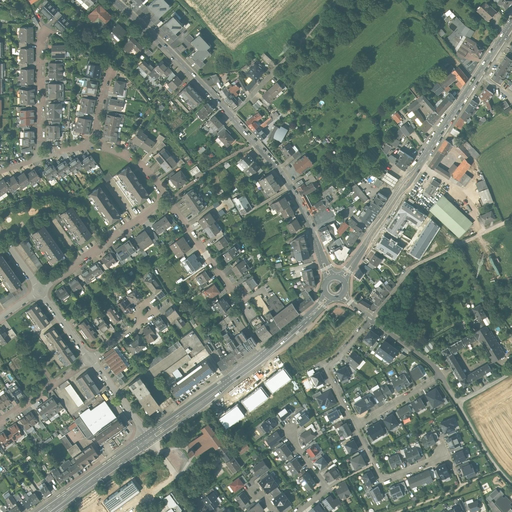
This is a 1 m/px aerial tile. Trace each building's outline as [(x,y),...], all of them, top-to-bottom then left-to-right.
[(82,5),(86,10),(89,7),(93,3),(95,0),(85,0),(81,5),(82,5)] [(155,0),(148,7),(154,12),(165,1),(163,0),(155,0)] [(509,0),(499,0),(497,4),(506,10),(511,1),(509,0)] [(165,1),(154,12),(156,15),(159,18),(166,12),(169,8),(167,6),(168,5),(165,1)] [(53,7),(48,2),(44,6),(39,11),(44,16),(53,7)] [(496,11),(486,2),(477,11),(487,20),(496,11)] [(89,12),(93,8),(95,6),(93,3),(89,7),(86,10),(89,12)] [(100,6),(96,10),(88,18),(92,21),(97,16),(105,24),(111,17),(100,6)] [(53,7),(44,16),(49,20),(53,16),(57,12),(53,7)] [(175,13),(171,16),(172,17),(175,17),(179,21),(181,19),(175,13)] [(159,18),(156,15),(150,20),(156,26),(157,26),(161,22),(158,20),(160,19),(159,18)] [(67,21),(62,16),(58,20),(53,24),(58,29),(67,21)] [(172,17),(165,24),(169,29),(167,31),(169,33),(171,31),(174,35),(175,34),(184,26),(179,21),(175,17),(172,17)] [(67,21),(58,29),(63,34),(67,30),(71,25),(67,21)] [(169,29),(165,24),(160,28),(165,33),(167,31),(169,29)] [(113,39),(112,40),(116,44),(127,33),(118,25),(113,30),(112,29),(107,34),(113,39)] [(169,33),(167,35),(174,42),(178,38),(175,34),(174,35),(171,31),(169,33)] [(194,39),(190,43),(195,47),(196,46),(197,48),(197,52),(195,55),(197,57),(202,62),(208,56),(209,56),(209,46),(203,39),(204,39),(199,34),(194,39)] [(190,35),(185,39),(190,44),(190,43),(194,39),(190,35)] [(138,52),(140,50),(142,48),(140,45),(133,38),(128,43),(123,49),(128,54),(134,48),(138,52)] [(484,48),(468,38),(465,43),(463,43),(462,45),(463,47),(468,50),(479,57),(484,48)] [(64,46),(52,46),(52,58),(63,58),(63,53),(65,53),(64,46)] [(463,47),(461,47),(456,54),(463,58),(468,50),(463,47)] [(142,53),(148,59),(152,53),(146,48),(142,53)] [(271,60),(265,54),(262,57),(268,63),(271,60)] [(197,57),(195,59),(193,56),(191,59),(201,69),(205,65),(202,62),(197,57)] [(511,60),(506,56),(496,72),(504,78),(511,66),(511,60)] [(154,69),(148,75),(152,79),(154,77),(157,80),(168,68),(161,61),(154,69)] [(253,79),(256,82),(261,76),(260,75),(264,71),(256,63),(251,68),(253,70),(248,74),(251,77),(249,77),(246,79),(246,81),(248,83),(253,79)] [(90,71),(89,75),(99,77),(101,67),(95,66),(88,64),(87,70),(90,71)] [(148,75),(154,69),(151,66),(150,65),(149,64),(143,71),(146,74),(148,76),(148,75)] [(452,72),(456,77),(460,73),(460,74),(463,72),(458,66),(453,71),(452,72)] [(447,70),(442,73),(443,74),(433,81),(437,84),(439,83),(444,89),(448,91),(450,88),(448,86),(455,80),(454,80),(456,77),(452,72),(450,74),(447,70)] [(461,89),(468,78),(463,72),(460,74),(460,73),(456,77),(459,81),(456,83),(458,86),(461,89)] [(504,78),(496,72),(492,77),(501,83),(504,78)] [(219,82),(220,82),(217,75),(210,77),(215,85),(216,84),(219,82)] [(178,86),(179,88),(182,85),(181,84),(182,83),(176,77),(174,79),(173,80),(172,81),(168,85),(170,88),(168,90),(171,93),(178,86)] [(240,77),(237,80),(244,92),(247,90),(240,77)] [(245,85),(248,90),(257,82),(256,82),(253,79),(248,83),(245,85)] [(113,94),(122,95),(125,83),(116,81),(113,94)] [(94,94),(95,93),(97,85),(96,84),(95,83),(95,82),(93,82),(92,83),(89,82),(88,83),(88,85),(88,86),(87,86),(86,91),(87,92),(94,94)] [(277,83),(269,91),(272,95),(273,94),(275,96),(283,89),(281,87),(277,83)] [(63,97),(63,84),(57,84),(48,84),(48,98),(57,98),(63,98),(63,97)] [(236,91),(239,89),(237,84),(234,86),(234,87),(234,88),(230,84),(226,87),(230,92),(233,90),(234,91),(236,90),(236,91)] [(179,94),(194,109),(203,100),(195,92),(194,93),(192,91),(193,90),(188,85),(179,94)] [(226,87),(225,88),(224,87),(221,90),(228,97),(225,100),(227,103),(233,97),(234,96),(230,92),(226,87)] [(480,97),(484,101),(488,110),(491,109),(488,101),(493,94),(486,89),(480,97)] [(268,102),(275,96),(273,94),(272,95),(269,91),(263,96),(265,99),(268,102)] [(455,99),(452,95),(450,93),(446,97),(452,102),(455,99)] [(187,115),(194,109),(179,94),(176,97),(178,99),(175,102),(187,115)] [(424,103),(427,100),(423,95),(409,107),(415,115),(418,118),(420,120),(422,124),(424,122),(422,117),(416,109),(424,103)] [(82,98),(81,104),(93,107),(95,100),(87,98),(82,97),(82,98)] [(233,97),(227,103),(230,106),(236,100),(234,98),(233,97)] [(440,116),(452,102),(446,97),(435,110),(440,116)] [(108,109),(121,111),(122,108),(123,108),(123,107),(122,106),(123,102),(117,100),(110,99),(108,109)] [(270,104),(268,102),(265,99),(262,101),(267,107),(269,105),(270,104)] [(236,100),(230,106),(233,109),(239,104),(237,102),(236,100)] [(263,105),(259,100),(252,106),(256,110),(263,105)] [(433,124),(440,116),(435,110),(427,100),(424,103),(433,113),(427,119),(433,124)] [(506,100),(500,104),(504,110),(510,106),(506,100)] [(465,110),(471,114),(476,106),(470,103),(465,110)] [(61,104),(60,104),(54,104),(49,104),(49,118),(52,118),(59,118),(59,113),(61,113),(61,104)] [(81,104),(79,111),(79,112),(84,112),(92,114),(93,107),(81,104)] [(208,104),(202,110),(207,116),(213,110),(208,104)] [(255,117),(257,121),(267,114),(264,110),(255,117)] [(472,119),(469,116),(471,114),(465,110),(456,124),(461,128),(464,123),(464,122),(465,119),(467,120),(466,122),(468,123),(472,119)] [(105,124),(118,127),(120,118),(120,117),(115,116),(107,115),(105,124)] [(78,118),(77,125),(89,127),(91,120),(83,118),(78,117),(78,118)] [(212,128),(215,131),(216,132),(223,124),(219,120),(219,121),(215,117),(201,130),(205,134),(212,128)] [(253,118),(253,117),(246,123),(248,126),(254,121),(255,121),(253,118)] [(484,117),(477,123),(480,126),(487,121),(484,117)] [(433,124),(427,119),(424,122),(422,124),(421,126),(420,127),(426,132),(433,124)] [(254,121),(248,126),(253,131),(258,127),(255,122),(254,121)] [(400,128),(407,137),(415,131),(408,121),(400,128)] [(116,137),(118,127),(105,124),(103,134),(111,136),(116,137)] [(214,137),(217,134),(224,127),(225,126),(223,124),(216,132),(215,131),(211,134),(214,137)] [(89,127),(77,125),(75,131),(75,132),(80,133),(88,134),(89,127)] [(217,134),(219,137),(227,130),(224,127),(217,134)] [(258,127),(253,131),(261,141),(266,137),(258,127)] [(276,127),(269,139),(273,141),(275,138),(281,142),(288,131),(281,127),(280,129),(276,127)] [(399,140),(403,133),(400,128),(394,137),(399,140)] [(458,137),(461,132),(454,128),(451,133),(458,137)] [(227,130),(219,137),(225,143),(224,144),(227,148),(235,141),(229,135),(231,134),(227,130)] [(140,147),(146,137),(138,131),(131,141),(140,147)] [(156,140),(161,143),(162,142),(165,138),(159,135),(156,140)] [(399,140),(394,137),(392,136),(388,142),(396,147),(400,141),(399,140)] [(149,151),(148,152),(155,143),(146,137),(140,147),(144,149),(145,148),(149,151)] [(428,166),(456,184),(471,165),(466,160),(472,154),(467,150),(471,146),(464,138),(461,140),(456,137),(449,142),(451,144),(453,146),(465,159),(458,167),(454,165),(447,173),(437,166),(437,165),(431,161),(428,166)] [(451,149),(453,146),(451,144),(449,142),(445,140),(433,158),(439,162),(448,148),(451,149)] [(161,143),(156,148),(159,151),(163,148),(166,146),(162,142),(161,143)] [(383,150),(386,155),(392,147),(387,144),(383,150)] [(289,145),(281,151),(287,159),(295,153),(289,145)] [(160,164),(170,156),(163,148),(159,151),(153,156),(160,164)] [(388,157),(390,160),(405,170),(413,159),(400,150),(398,153),(401,155),(403,155),(402,157),(401,156),(399,158),(397,157),(396,159),(391,155),(388,157)] [(91,157),(96,164),(97,165),(102,161),(100,159),(97,160),(94,155),(91,157)] [(86,159),(91,168),(96,164),(91,157),(91,156),(86,159)] [(166,172),(176,164),(176,163),(170,156),(160,164),(166,172)] [(305,156),(294,165),(301,174),(312,166),(310,162),(311,161),(309,158),(307,159),(305,156)] [(77,158),(72,162),(78,170),(83,166),(81,163),(77,158)] [(253,161),(250,158),(246,161),(244,159),(239,164),(245,169),(253,161)] [(81,163),(83,166),(86,171),(91,168),(86,159),(81,163)] [(176,164),(179,167),(184,163),(181,159),(176,163),(176,164)] [(65,162),(60,165),(66,173),(71,170),(67,165),(65,162)] [(72,162),(67,165),(71,170),(73,173),(78,170),(72,162)] [(260,169),(254,163),(247,169),(253,175),(260,169)] [(53,165),(48,169),(54,177),(58,174),(59,174),(55,169),(53,165)] [(60,165),(55,169),(59,174),(58,174),(61,177),(66,173),(60,165)] [(198,166),(190,170),(193,176),(201,171),(198,166)] [(128,167),(117,174),(137,203),(149,196),(144,189),(140,184),(139,183),(136,180),(137,179),(133,173),(128,167)] [(48,169),(43,173),(44,175),(51,184),(56,180),(54,177),(48,169)] [(34,170),(30,173),(36,183),(40,179),(34,170)] [(180,171),(170,178),(177,188),(187,181),(180,171)] [(382,180),(385,174),(382,172),(378,179),(378,178),(374,184),(380,188),(384,182),(383,182),(383,181),(382,180)] [(385,174),(382,180),(383,181),(393,187),(398,179),(387,172),(385,174)] [(23,173),(19,176),(26,186),(30,183),(25,176),(23,173)] [(30,173),(25,176),(30,183),(32,185),(36,183),(30,173)] [(308,177),(310,180),(312,183),(322,176),(320,173),(314,177),(311,175),(308,177)] [(137,203),(117,174),(112,178),(133,207),(138,204),(137,203)] [(266,177),(259,181),(264,189),(264,188),(275,182),(270,175),(266,177)] [(19,176),(15,179),(20,186),(22,189),(26,186),(19,176)] [(13,177),(9,179),(16,189),(20,186),(15,179),(13,177)] [(9,179),(5,182),(10,189),(11,192),(16,189),(9,179)] [(430,183),(425,192),(428,193),(431,188),(434,190),(436,187),(437,188),(440,183),(434,179),(431,184),(430,183)] [(3,180),(0,181),(0,184),(5,192),(10,189),(5,182),(3,180)] [(304,185),(304,184),(309,193),(316,189),(312,183),(310,180),(303,184),(304,185)] [(275,182),(264,188),(269,195),(276,191),(280,189),(275,181),(275,182)] [(99,187),(108,199),(107,200),(110,203),(111,204),(120,216),(125,213),(104,183),(99,187)] [(297,188),(302,197),(307,194),(309,193),(304,184),(304,185),(302,186),(297,188)] [(364,204),(369,200),(356,184),(351,188),(364,204)] [(107,200),(108,199),(99,187),(88,195),(109,224),(120,216),(111,204),(110,203),(107,200)] [(230,194),(232,197),(244,190),(242,187),(230,194)] [(484,206),(494,202),(488,188),(479,192),(484,206)] [(183,198),(183,199),(187,204),(189,205),(199,198),(193,189),(192,189),(193,189),(183,196),(182,196),(183,198)] [(327,196),(324,192),(320,194),(324,199),(315,205),(319,211),(331,202),(327,196)] [(377,213),(387,198),(378,193),(369,207),(377,213)] [(319,211),(315,205),(314,206),(307,194),(302,197),(305,203),(309,201),(311,204),(307,206),(312,216),(319,211)] [(232,200),(240,216),(252,209),(244,195),(238,199),(236,197),(232,200)] [(443,195),(429,210),(459,238),(473,223),(443,195)] [(276,209),(278,212),(281,211),(289,206),(284,197),(270,205),(273,211),(276,209)] [(199,198),(189,205),(190,207),(189,207),(193,213),(194,212),(195,214),(205,207),(199,198)] [(217,210),(224,206),(220,200),(214,205),(217,210)] [(418,226),(425,216),(405,202),(387,229),(397,236),(408,219),(418,226)] [(71,206),(59,214),(70,229),(81,221),(71,206)] [(289,206),(281,211),(285,218),(294,213),(289,206)] [(377,213),(369,207),(366,206),(359,217),(363,219),(362,220),(369,225),(377,213)] [(492,212),(481,216),(485,224),(495,220),(492,212)] [(199,220),(205,228),(213,222),(215,221),(209,213),(199,220)] [(48,223),(55,218),(55,217),(52,214),(45,219),(47,223),(48,223)] [(59,214),(55,217),(55,218),(76,247),(80,244),(70,229),(59,214)] [(165,217),(159,221),(164,229),(171,225),(171,224),(168,221),(165,217)] [(357,225),(350,218),(346,223),(345,221),(337,230),(337,231),(338,234),(339,234),(340,236),(348,225),(351,228),(349,230),(352,232),(356,226),(357,225)] [(296,219),(286,225),(289,229),(290,228),(292,232),(301,227),(296,219)] [(430,220),(426,226),(436,232),(439,228),(430,220)] [(81,221),(70,229),(80,244),(91,235),(81,221)] [(159,221),(152,226),(158,234),(164,229),(159,221)] [(213,222),(205,228),(211,237),(215,235),(220,231),(213,222)] [(53,240),(64,255),(68,252),(48,223),(47,223),(43,226),(53,240)] [(326,227),(331,236),(335,235),(333,232),(336,230),(333,224),(326,227)] [(43,226),(31,234),(42,248),(53,240),(43,226)] [(356,226),(352,232),(358,236),(361,238),(365,232),(356,226)] [(426,226),(423,231),(433,237),(436,232),(426,226)] [(333,238),(331,236),(326,227),(318,231),(324,245),(327,242),(333,238)] [(145,231),(140,235),(148,246),(153,243),(151,241),(151,240),(148,236),(145,231)] [(429,243),(433,237),(423,231),(420,237),(429,243)] [(358,236),(352,232),(343,244),(344,245),(350,249),(358,236)] [(135,238),(139,243),(141,247),(142,247),(143,250),(148,246),(140,235),(135,238)] [(304,235),(292,241),(295,251),(307,248),(304,235)] [(224,236),(218,240),(215,243),(220,250),(229,243),(224,236)] [(175,242),(171,245),(179,257),(183,254),(190,249),(182,237),(175,242)] [(394,259),(401,248),(395,244),(396,242),(391,239),(390,241),(384,237),(377,247),(394,259)] [(420,237),(416,242),(426,248),(429,243),(420,237)] [(23,239),(19,243),(40,272),(44,269),(23,239)] [(53,240),(42,248),(52,263),(64,255),(53,240)] [(122,246),(129,255),(136,250),(132,245),(129,240),(125,243),(122,246)] [(416,242),(413,247),(423,254),(426,248),(416,242)] [(136,245),(139,250),(141,253),(144,251),(143,250),(142,247),(141,247),(139,243),(136,245)] [(349,253),(348,253),(350,249),(344,245),(341,248),(340,247),(333,251),(338,260),(343,260),(344,259),(345,259),(349,253)] [(122,260),(129,255),(122,246),(119,248),(119,247),(115,250),(118,254),(122,260)] [(221,253),(223,255),(229,251),(228,251),(232,248),(230,246),(221,253)] [(229,251),(223,255),(228,262),(239,254),(241,252),(239,248),(236,250),(234,247),(232,248),(228,251),(229,251)] [(419,259),(423,254),(413,247),(410,253),(419,259)] [(295,251),(290,252),(291,257),(296,256),(297,261),(309,258),(307,248),(295,251)] [(113,264),(113,263),(113,262),(115,261),(110,253),(105,257),(102,260),(104,263),(107,268),(113,264)] [(191,273),(201,266),(202,265),(200,261),(198,262),(196,258),(197,258),(194,254),(193,255),(193,254),(183,262),(185,264),(183,265),(188,272),(189,271),(191,273)] [(381,259),(374,255),(370,262),(375,266),(377,266),(381,259)] [(1,256),(0,256),(0,276),(2,280),(13,272),(1,256)] [(238,264),(233,268),(239,277),(250,269),(247,265),(245,264),(243,261),(238,264)] [(95,265),(95,266),(94,267),(93,266),(88,269),(94,277),(98,274),(99,275),(103,272),(101,269),(100,269),(97,264),(96,264),(95,264),(95,265)] [(358,277),(356,280),(358,281),(359,279),(360,279),(363,274),(360,268),(359,268),(354,274),(358,277)] [(85,273),(83,274),(82,274),(81,274),(81,275),(85,280),(87,283),(91,281),(90,280),(94,277),(88,269),(84,272),(85,273)] [(302,271),(304,281),(301,283),(306,290),(307,292),(315,286),(312,269),(302,271)] [(210,279),(207,274),(208,274),(205,271),(196,277),(198,281),(199,281),(201,284),(202,284),(205,282),(206,281),(207,282),(210,279)] [(13,272),(2,280),(11,292),(18,286),(21,284),(13,272)] [(148,279),(145,281),(152,291),(154,290),(156,293),(161,290),(157,286),(159,285),(154,279),(155,279),(152,275),(148,278),(148,279)] [(246,280),(245,280),(246,281),(243,283),(249,291),(256,286),(252,280),(254,280),(251,276),(246,280)] [(75,278),(68,283),(76,295),(84,290),(83,289),(79,284),(75,278)] [(220,293),(218,291),(218,290),(218,289),(214,284),(204,291),(209,300),(210,300),(215,296),(220,293)] [(18,286),(11,292),(14,296),(14,297),(22,291),(18,286)] [(63,287),(55,292),(61,301),(66,298),(67,299),(70,296),(66,291),(63,287)] [(379,292),(384,297),(389,291),(385,287),(379,292)] [(293,289),(287,293),(292,301),(298,297),(293,289)] [(381,303),(385,299),(384,297),(379,292),(378,291),(376,289),(373,293),(378,299),(381,303)] [(128,295),(129,295),(132,300),(135,304),(142,299),(135,290),(128,295)] [(161,290),(156,293),(156,294),(160,299),(165,295),(161,290)] [(307,292),(306,290),(302,292),(307,300),(296,308),(299,313),(314,302),(307,292)] [(14,296),(11,292),(0,299),(0,302),(2,305),(14,296)] [(279,313),(285,308),(275,295),(266,301),(269,306),(267,308),(270,313),(274,319),(279,315),(279,313)] [(221,313),(224,313),(226,312),(228,314),(233,310),(226,301),(223,298),(218,301),(213,305),(217,310),(218,309),(221,313)] [(121,302),(120,303),(119,303),(118,304),(118,305),(118,307),(119,307),(125,315),(131,311),(132,309),(128,305),(124,299),(123,300),(121,301),(121,302)] [(363,301),(358,304),(367,310),(371,306),(366,303),(363,301)] [(372,313),(378,306),(374,303),(371,306),(367,310),(372,313)] [(25,312),(26,312),(27,311),(40,329),(39,330),(50,322),(36,304),(25,312)] [(280,328),(299,313),(296,308),(293,304),(288,308),(287,307),(285,308),(279,313),(279,315),(274,319),(276,322),(280,328)] [(472,309),(479,321),(487,317),(480,305),(472,309)] [(112,319),(111,320),(114,324),(121,319),(117,314),(118,314),(116,311),(115,312),(112,307),(105,312),(107,315),(109,315),(112,319)] [(172,324),(175,322),(177,325),(178,324),(181,328),(186,324),(174,307),(173,308),(172,307),(165,312),(166,313),(165,314),(172,324)] [(27,311),(26,312),(39,330),(40,329),(27,311)] [(235,312),(228,316),(228,317),(231,321),(235,319),(240,325),(241,322),(235,312)] [(274,319),(270,313),(265,315),(272,325),(276,322),(274,319)] [(255,330),(264,323),(258,315),(249,322),(255,330)] [(97,319),(100,325),(98,326),(99,329),(102,332),(108,328),(109,328),(107,326),(101,316),(97,319)] [(167,327),(162,320),(160,317),(153,322),(157,327),(154,328),(158,333),(160,331),(167,327)] [(231,321),(228,317),(226,318),(225,317),(215,323),(227,343),(231,340),(227,334),(228,333),(224,326),(231,321)] [(97,336),(92,329),(91,326),(90,327),(85,320),(78,325),(90,341),(97,336)] [(276,322),(272,325),(271,326),(267,321),(264,323),(272,334),(280,328),(276,322)] [(442,351),(452,368),(458,364),(453,356),(457,353),(456,351),(479,338),(482,337),(489,332),(486,326),(483,328),(479,321),(475,323),(479,330),(442,351)] [(272,334),(264,323),(255,330),(263,341),(272,334)] [(151,328),(149,326),(148,326),(143,330),(142,331),(146,335),(149,340),(149,339),(151,342),(157,338),(155,335),(151,328)] [(53,327),(44,334),(57,353),(67,346),(53,327)] [(0,341),(2,345),(10,339),(6,333),(2,328),(0,330),(0,329),(0,341)] [(11,329),(6,333),(10,339),(16,335),(11,329)] [(182,346),(185,350),(199,339),(193,331),(178,341),(182,346)] [(370,331),(364,339),(372,345),(379,337),(370,331)] [(247,339),(242,332),(239,334),(250,350),(254,346),(249,338),(247,339)] [(482,337),(485,342),(489,348),(489,347),(490,348),(491,348),(498,344),(490,332),(489,332),(482,337)] [(244,354),(250,350),(239,334),(236,337),(241,344),(238,346),(244,354)] [(133,354),(141,348),(142,349),(146,346),(138,336),(134,339),(136,341),(132,344),(131,343),(126,346),(128,350),(129,349),(132,352),(133,354)] [(249,338),(254,346),(257,344),(251,336),(249,338)] [(204,347),(199,339),(185,350),(188,354),(154,379),(157,384),(164,379),(169,387),(177,381),(172,373),(205,349),(204,347)] [(231,340),(227,343),(228,343),(233,351),(237,359),(244,354),(238,346),(236,348),(231,340)] [(433,340),(424,347),(428,352),(437,346),(433,340)] [(148,371),(182,346),(178,341),(145,366),(148,371)] [(384,358),(392,347),(384,341),(382,343),(376,352),(384,358)] [(213,352),(207,344),(204,347),(205,349),(209,354),(213,352)] [(498,344),(491,348),(491,349),(491,350),(490,351),(493,355),(496,360),(505,355),(498,344)] [(67,346),(57,353),(56,353),(66,366),(76,359),(67,346)] [(398,351),(392,347),(384,358),(390,363),(398,351)] [(104,355),(106,357),(113,352),(111,349),(104,355)] [(232,363),(227,356),(224,358),(221,351),(219,349),(217,350),(221,358),(222,359),(228,366),(232,363)] [(106,357),(104,359),(106,362),(117,354),(115,350),(113,352),(106,357)] [(237,359),(233,351),(231,353),(227,356),(232,363),(237,359)] [(363,360),(353,352),(349,356),(350,357),(349,358),(348,357),(347,359),(356,367),(363,360)] [(117,354),(106,362),(108,365),(120,357),(117,354)] [(120,357),(108,365),(111,368),(122,360),(120,357)] [(228,366),(222,359),(217,363),(223,370),(228,366)] [(122,360),(111,368),(113,372),(125,363),(122,360)] [(177,381),(169,387),(178,399),(182,396),(181,395),(184,393),(185,394),(187,392),(214,371),(215,372),(206,360),(201,364),(202,364),(178,382),(177,381)] [(125,363),(113,372),(116,375),(120,371),(127,367),(125,363)] [(466,377),(460,367),(453,370),(463,387),(491,371),(488,364),(466,377)] [(355,370),(349,366),(348,368),(347,368),(350,374),(353,373),(355,370)] [(418,366),(413,369),(414,371),(411,373),(411,372),(411,373),(412,376),(415,381),(424,376),(418,366)] [(343,369),(341,370),(341,369),(336,371),(341,381),(350,376),(350,374),(347,368),(346,367),(342,368),(343,369)] [(265,382),(272,392),(291,377),(284,368),(265,382)] [(120,371),(116,375),(119,380),(121,378),(124,376),(120,371)] [(89,398),(100,391),(86,372),(76,379),(89,398)] [(324,382),(319,372),(314,375),(312,376),(317,386),(322,383),(324,382)] [(317,386),(312,376),(314,375),(313,373),(308,376),(311,380),(309,381),(311,385),(313,384),(314,387),(316,386),(317,389),(324,386),(322,383),(317,386)] [(407,379),(404,374),(398,378),(404,387),(410,384),(407,379)] [(139,377),(128,385),(133,392),(144,384),(139,377)] [(404,387),(398,378),(392,382),(395,387),(397,391),(403,388),(404,387)] [(144,384),(133,392),(138,399),(139,399),(149,392),(150,391),(144,384)] [(18,398),(23,394),(16,385),(13,387),(13,388),(11,390),(10,390),(14,395),(16,398),(16,399),(17,399),(18,399),(18,398)] [(65,388),(78,406),(83,403),(70,385),(65,388)] [(380,388),(386,398),(392,395),(386,385),(380,388)] [(242,401),(250,410),(269,396),(261,386),(242,401)] [(386,398),(380,388),(373,392),(376,397),(379,402),(386,398)] [(436,389),(426,395),(430,401),(434,408),(443,402),(442,400),(436,389)] [(336,403),(330,391),(322,395),(316,398),(321,406),(326,403),(328,404),(329,407),(336,403)] [(149,392),(139,399),(142,402),(141,403),(146,410),(147,409),(150,413),(159,406),(159,405),(149,392)] [(11,403),(9,399),(5,393),(4,393),(0,396),(6,406),(11,403)] [(159,405),(159,406),(162,410),(174,401),(171,396),(159,405)] [(369,397),(368,396),(362,399),(368,409),(374,405),(369,397)] [(61,409),(57,404),(52,397),(36,409),(45,421),(61,409)] [(420,398),(417,400),(415,401),(411,403),(417,412),(420,410),(422,409),(425,407),(420,398)] [(368,409),(362,399),(355,404),(356,405),(360,413),(368,409)] [(79,415),(93,435),(117,418),(104,401),(90,411),(89,409),(79,415)] [(218,418),(226,428),(245,414),(238,404),(218,418)] [(411,414),(406,406),(397,411),(402,419),(411,414)] [(281,411),(277,413),(282,420),(285,418),(286,418),(293,413),(290,409),(289,410),(288,411),(286,408),(281,411)] [(333,411),(327,415),(330,421),(331,421),(340,416),(339,414),(337,410),(333,411)] [(300,422),(299,422),(299,423),(301,425),(304,424),(306,423),(306,422),(310,419),(308,417),(309,417),(307,415),(305,412),(301,415),(296,419),(297,419),(298,420),(300,422)] [(38,422),(35,418),(33,415),(32,416),(30,413),(25,417),(32,426),(38,422)] [(343,418),(341,413),(339,414),(340,416),(331,421),(332,423),(343,418)] [(392,414),(390,416),(389,416),(387,418),(387,417),(387,418),(384,419),(390,429),(392,428),(393,428),(396,426),(398,424),(396,420),(392,414)] [(117,418),(93,435),(99,443),(104,439),(106,442),(127,427),(119,416),(117,418)] [(32,426),(25,417),(21,420),(20,421),(24,426),(27,430),(32,426)] [(77,426),(85,437),(87,440),(92,435),(79,417),(73,421),(77,426)] [(277,424),(272,417),(262,424),(267,432),(277,424)] [(455,429),(453,424),(454,424),(452,418),(440,423),(444,433),(455,429)] [(382,429),(379,422),(367,429),(370,433),(370,434),(374,440),(374,439),(385,433),(382,429)] [(213,444),(221,455),(228,450),(220,439),(221,439),(221,438),(220,439),(218,435),(218,434),(217,435),(215,431),(215,430),(214,431),(212,427),(212,426),(211,427),(209,423),(206,425),(204,423),(203,424),(204,426),(201,428),(204,432),(198,437),(198,436),(194,438),(195,439),(187,445),(190,449),(193,447),(196,451),(193,453),(196,457),(204,451),(205,452),(208,450),(207,449),(213,444)] [(344,425),(339,427),(341,430),(338,431),(341,436),(343,435),(344,437),(351,434),(346,423),(344,425)] [(20,430),(16,424),(15,424),(9,428),(9,429),(12,433),(9,435),(13,440),(18,436),(19,437),(22,435),(23,434),(20,430)] [(73,458),(81,451),(76,444),(85,437),(77,426),(59,439),(73,458)] [(310,429),(301,436),(306,443),(316,436),(310,429)] [(266,440),(271,446),(277,441),(281,438),(277,432),(266,440)] [(7,437),(3,433),(0,434),(0,440),(1,442),(5,447),(8,445),(8,443),(13,440),(9,435),(7,437)] [(428,434),(424,435),(425,437),(422,438),(425,447),(435,443),(434,440),(432,434),(428,436),(428,434)] [(449,439),(447,439),(450,448),(453,447),(459,444),(455,436),(449,439)] [(351,441),(345,444),(350,453),(358,449),(354,440),(351,441)] [(244,442),(237,447),(238,449),(239,448),(243,453),(249,448),(244,442)] [(285,443),(284,444),(278,448),(275,450),(279,455),(289,447),(287,444),(286,445),(285,443)] [(74,459),(80,468),(83,468),(98,458),(98,456),(98,455),(91,445),(81,451),(73,458),(74,459)] [(316,454),(319,452),(314,445),(310,447),(306,450),(312,457),(316,454)] [(291,450),(289,447),(279,455),(282,460),(285,458),(291,454),(292,453),(291,451),(291,450)] [(416,447),(410,450),(415,461),(418,459),(421,458),(419,452),(416,447)] [(228,450),(221,455),(227,462),(226,463),(233,473),(241,467),(228,450)] [(410,450),(404,452),(406,457),(409,463),(412,462),(415,461),(410,450)] [(456,453),(453,454),(456,463),(466,459),(465,459),(467,458),(466,455),(464,455),(462,451),(462,450),(456,453)] [(397,455),(388,458),(392,468),(402,464),(399,455),(398,454),(397,455)] [(360,455),(351,460),(356,469),(365,464),(361,455),(360,455)] [(322,457),(317,460),(315,462),(321,469),(328,464),(323,457),(322,457)] [(295,458),(294,459),(289,462),(287,464),(290,469),(300,462),(297,459),(295,458)] [(69,460),(60,466),(50,470),(59,483),(80,468),(74,459),(70,461),(69,460)] [(255,472),(256,475),(260,472),(262,475),(269,470),(267,467),(268,467),(263,461),(253,468),(256,471),(255,472)] [(302,465),(300,462),(290,469),(289,469),(292,474),(297,471),(302,467),(301,465),(302,465)] [(436,468),(437,470),(440,478),(441,479),(449,476),(445,464),(436,468)] [(469,465),(462,468),(466,478),(476,474),(471,464),(469,465)] [(329,481),(335,478),(340,474),(334,467),(329,470),(324,474),(329,481)] [(371,471),(363,475),(364,478),(363,479),(365,482),(366,482),(367,485),(372,483),(375,481),(371,471)] [(432,479),(428,471),(418,475),(422,483),(423,485),(433,481),(432,479)] [(306,473),(300,477),(299,478),(304,485),(312,479),(307,472),(306,473)] [(267,473),(260,478),(262,481),(269,476),(267,473)] [(269,476),(262,481),(260,482),(264,487),(274,480),(270,475),(269,476)] [(418,475),(408,479),(410,485),(413,490),(417,488),(416,485),(422,483),(418,475)] [(103,486),(107,490),(117,482),(114,478),(103,486)] [(239,478),(230,484),(235,491),(243,485),(239,478)] [(312,479),(304,485),(308,491),(311,488),(316,484),(312,479)] [(274,480),(264,487),(268,493),(269,491),(277,486),(278,485),(274,480)] [(111,511),(139,492),(131,481),(103,502),(106,506),(110,511),(111,511)] [(43,486),(40,489),(45,496),(51,492),(46,485),(43,486)] [(341,487),(337,489),(341,498),(344,496),(345,498),(348,496),(348,494),(350,493),(346,485),(341,487)] [(402,492),(399,485),(395,487),(394,486),(389,488),(394,499),(403,495),(406,495),(404,491),(402,492)] [(277,486),(269,491),(272,495),(279,490),(277,486)] [(375,502),(383,498),(378,487),(373,489),(369,491),(372,496),(375,502)] [(489,502),(488,504),(492,508),(491,509),(494,511),(511,511),(511,509),(510,508),(511,507),(509,504),(511,502),(505,496),(504,498),(502,496),(504,494),(500,490),(498,492),(496,489),(486,498),(489,502)] [(97,490),(77,505),(80,509),(100,494),(97,490)] [(279,490),(272,495),(275,499),(282,494),(279,490)] [(30,491),(26,494),(28,497),(33,504),(40,500),(34,492),(32,494),(30,491)] [(213,492),(208,496),(204,499),(207,502),(205,503),(207,505),(216,499),(217,498),(213,492)] [(239,503),(240,503),(241,503),(243,505),(249,501),(243,492),(236,497),(238,500),(238,501),(239,503)] [(175,497),(172,493),(163,499),(171,509),(166,511),(181,511),(182,510),(177,504),(179,503),(174,497),(175,497)] [(282,494),(275,499),(273,500),(277,505),(287,498),(284,493),(282,494)] [(11,505),(13,508),(17,505),(15,502),(16,502),(12,496),(11,495),(5,499),(7,502),(7,503),(9,506),(9,505),(10,506),(11,505)] [(330,496),(323,501),(329,510),(337,505),(334,500),(330,496)] [(33,504),(28,497),(26,498),(22,501),(28,508),(33,504)] [(287,498),(277,505),(281,511),(282,509),(290,504),(291,503),(287,498)] [(337,505),(338,507),(342,505),(337,498),(334,500),(337,505)] [(216,499),(207,505),(210,510),(219,504),(216,499)] [(460,510),(461,510),(466,508),(462,500),(457,503),(458,506),(459,506),(460,510)] [(468,504),(471,511),(480,509),(477,501),(468,504)] [(259,511),(261,511),(263,509),(259,503),(250,509),(248,511),(247,511),(248,511),(259,511)]
